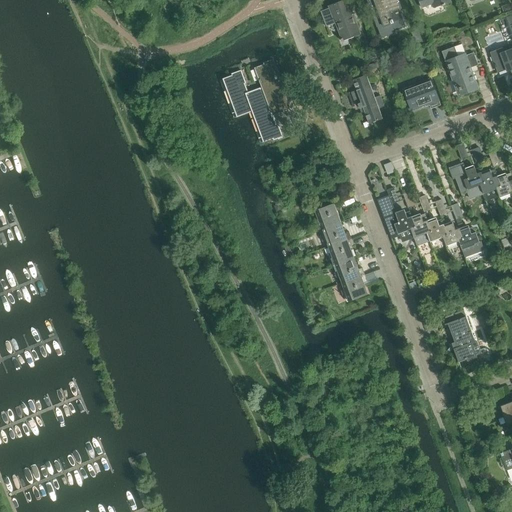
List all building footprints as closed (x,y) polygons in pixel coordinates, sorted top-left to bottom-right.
[(339,5),(321,12),(327,27),(336,23),(342,40),(341,40),(342,42),(361,35),(348,0),(345,0),(338,3),(339,5)] [(367,0),(376,23),(382,20),(385,26),(392,24),(394,29),(394,30),(395,31),(406,27),(395,0),(367,0)] [(419,0),(423,9),(422,6),(432,2),(434,8),(442,5),(443,6),(451,3),(450,0),(419,0)] [(511,31),(511,44),(501,48),(501,49),(491,53),(495,65),(494,65),(495,68),(496,68),(498,73),(499,73),(499,72),(510,68),(511,74),(511,25),(510,26),(511,31)] [(474,53),(466,56),(463,49),(462,48),(460,47),(458,46),(455,47),(442,52),(459,97),(479,90),(473,73),(470,74),(468,69),(478,65),(474,53)] [(225,79),(229,89),(225,90),(225,91),(229,90),(234,103),(230,104),(230,105),(234,103),(239,116),(235,118),(249,113),(254,111),(256,117),(253,118),(253,119),(257,118),(261,131),(258,132),(258,133),(262,131),(265,141),(262,143),(273,139),(274,140),(273,140),(274,141),(283,137),(278,124),(277,124),(274,116),(276,115),(287,111),(278,86),(277,83),(281,81),(273,60),(264,63),(264,65),(253,69),(253,70),(256,69),(260,80),(259,81),(260,83),(261,83),(262,88),(248,93),(245,84),(246,84),(241,71),(232,74),(233,76),(221,80),(221,81),(225,79)] [(357,91),(351,93),(356,105),(362,103),(362,104),(365,112),(369,111),(373,122),(369,123),(369,124),(382,119),(379,109),(384,107),(380,96),(374,98),(366,75),(353,80),(357,91)] [(431,79),(404,89),(412,111),(429,105),(431,109),(441,106),(431,79)] [(463,144),(457,146),(462,160),(468,158),(463,144)] [(479,148),(473,150),(478,164),(484,162),(479,148)] [(495,152),(489,154),(494,168),(501,165),(495,152)] [(482,176),(481,173),(480,170),(476,171),(474,167),(469,169),(470,171),(460,175),(459,173),(454,175),(461,194),(468,192),(468,190),(481,186),(480,184),(485,182),(482,176)] [(490,169),(481,173),(482,176),(485,182),(480,184),(481,186),(487,202),(500,197),(497,190),(496,188),(501,186),(497,176),(493,178),(490,169)] [(497,190),(500,197),(500,198),(511,193),(511,176),(511,175),(507,176),(506,173),(497,176),(501,186),(496,188),(497,190)] [(390,198),(378,203),(392,239),(401,236),(400,234),(411,230),(411,229),(415,227),(413,220),(410,213),(406,214),(405,212),(400,214),(400,215),(397,216),(393,205),(399,202),(394,188),(387,191),(390,198)] [(410,192),(404,195),(409,209),(415,206),(410,192)] [(426,195),(420,198),(425,212),(431,209),(426,195)] [(323,229),(341,223),(337,212),(341,210),(338,203),(316,211),(323,229)] [(459,204),(452,206),(457,220),(461,218),(464,217),(459,204)] [(445,205),(438,208),(441,216),(448,213),(445,205)] [(416,219),(413,220),(415,227),(411,229),(411,230),(414,238),(427,234),(427,232),(432,231),(429,224),(426,216),(422,217),(421,215),(416,217),(416,219)] [(465,229),(461,218),(457,220),(460,228),(464,238),(459,240),(460,241),(463,250),(475,246),(477,251),(484,249),(482,242),(480,243),(476,233),(472,234),(470,227),(465,229)] [(427,232),(427,234),(431,243),(444,238),(443,236),(448,235),(446,228),(442,220),(438,221),(437,219),(432,221),(433,223),(429,224),(432,231),(427,232)] [(323,229),(330,247),(352,239),(350,232),(345,234),(341,223),(323,229)] [(449,227),(446,228),(448,235),(443,236),(444,238),(447,246),(460,241),(459,240),(464,238),(460,228),(456,230),(453,223),(448,225),(449,227)] [(330,247),(336,265),(355,258),(351,248),(355,246),(352,239),(330,247)] [(336,265),(343,284),(366,275),(363,268),(359,269),(355,258),(336,265)] [(366,275),(343,284),(350,302),(368,295),(364,284),(368,282),(366,275)] [(449,316),(451,322),(445,325),(446,325),(449,324),(457,348),(454,349),(459,362),(477,356),(472,343),(475,342),(475,344),(476,344),(464,310),(449,316)] [(511,403),(503,407),(509,423),(511,421),(511,403)] [(511,449),(500,453),(507,471),(511,468),(511,449)]
